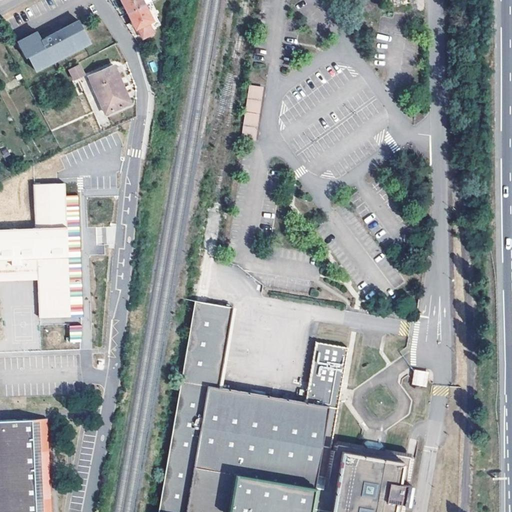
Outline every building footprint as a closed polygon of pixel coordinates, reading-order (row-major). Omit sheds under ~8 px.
[(121,0),(128,13),(145,5),(142,0),(121,0)] [(136,30),(138,29),(143,39),(154,33),(149,23),(153,21),(145,5),(128,13),(136,30)] [(86,35),(78,20),(41,39),(37,31),(20,39),(25,50),(23,51),(26,57),(28,56),(35,70),(85,44),(82,37),(86,35)] [(90,42),(86,35),(82,37),(85,44),(90,42)] [(74,79),(84,75),(79,65),(70,70),(74,79)] [(105,113),(130,102),(114,65),(89,77),(105,113)] [(246,99),(261,101),(263,87),(249,85),(246,99)] [(246,99),(244,111),(259,113),(261,101),(246,99)] [(242,124),(257,127),(259,113),(244,111),(242,124)] [(257,127),(242,124),(240,138),(245,139),(255,140),(257,127)] [(0,228),(0,259),(11,259),(12,265),(22,264),(21,259),(37,258),(37,278),(39,316),(81,315),(83,315),(80,255),(74,255),(73,246),(66,246),(66,228),(79,227),(78,194),(65,195),(64,183),(34,184),(36,227),(0,228)] [(79,227),(66,228),(66,246),(73,246),(74,255),(80,255),(79,227)] [(0,279),(37,278),(37,258),(21,259),(22,264),(12,265),(11,259),(0,259),(0,279)] [(305,402),(256,393),(222,387),(232,331),(235,308),(195,300),(158,511),(393,511),(395,501),(406,503),(410,484),(399,482),(402,461),(330,448),(348,347),(315,341),(305,402)] [(69,325),(70,341),(81,341),(82,325),(69,325)] [(415,367),(412,384),(428,387),(432,370),(415,367)] [(0,511),(44,511),(45,504),(35,504),(36,458),(46,458),(46,425),(0,425),(0,511)]
